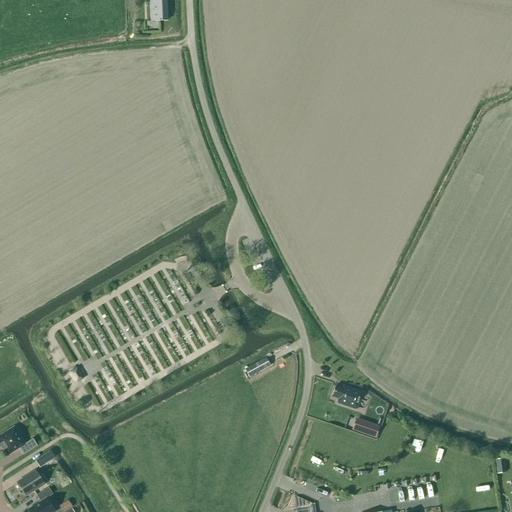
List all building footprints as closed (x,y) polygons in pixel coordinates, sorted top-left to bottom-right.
[(149,0),(150,21),(167,21),(166,12),(167,12),(167,6),(166,6),(166,2),(167,2),(167,0),(149,0)] [(266,358),(245,370),(249,377),(270,366),(266,358)] [(70,372),(76,382),(82,379),(77,369),(70,372)] [(362,392),(347,387),(343,385),(342,388),(335,386),(331,396),(338,399),(337,403),(356,409),(362,392)] [(363,423),(359,432),(375,438),(378,428),(363,423)] [(0,436),(0,443),(7,455),(19,448),(24,454),(37,446),(33,439),(24,444),(14,428),(0,436)] [(35,461),(40,468),(55,458),(50,451),(35,461)] [(506,473),(504,458),(495,460),(497,474),(506,473)] [(18,483),(26,495),(43,484),(36,471),(18,483)] [(28,510),(29,511),(54,511),(55,511),(47,498),(52,494),(48,488),(36,495),(40,502),(28,510)] [(62,511),(64,511),(68,510),(63,503),(59,506),(62,511)]
